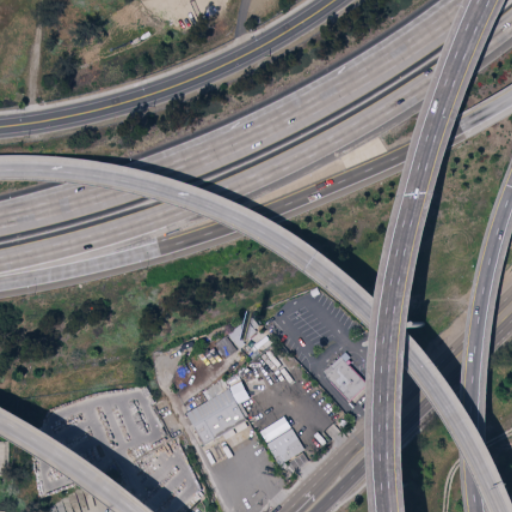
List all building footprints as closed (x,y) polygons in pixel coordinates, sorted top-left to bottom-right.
[(259,331),(248,318),(230,332),(240,345),(259,331)] [(227,358),(238,349),(228,335),(216,343),(227,358)] [(325,370),(352,400),(370,382),(350,363),(353,361),(350,358),(352,356),(347,351),(333,363),(332,363),(325,370)] [(228,388),(223,379),(204,390),(209,399),(228,388)] [(189,410),(204,442),(251,419),(243,401),(251,397),(243,380),(232,386),(233,389),(189,410)] [(307,450),(299,437),(274,452),(282,466),(307,450)]
